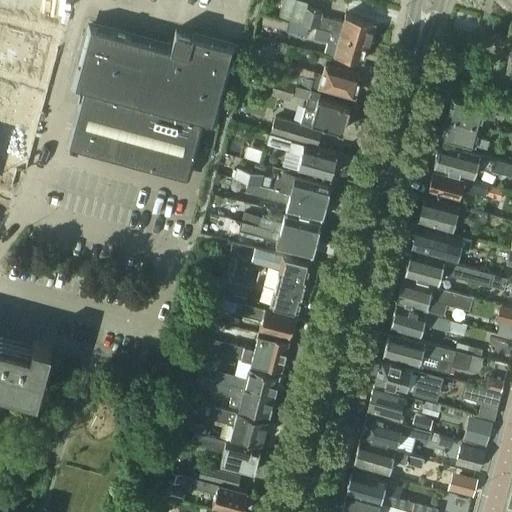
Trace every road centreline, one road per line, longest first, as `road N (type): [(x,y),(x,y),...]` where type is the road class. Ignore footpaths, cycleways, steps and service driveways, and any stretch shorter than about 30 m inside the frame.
road 1 (tertiary): [(293,511),(412,65)]
road 2 (residential): [(19,210),(173,251),(150,331),(0,288)]
road 3 (residential): [(19,210),(48,153),(84,0)]
